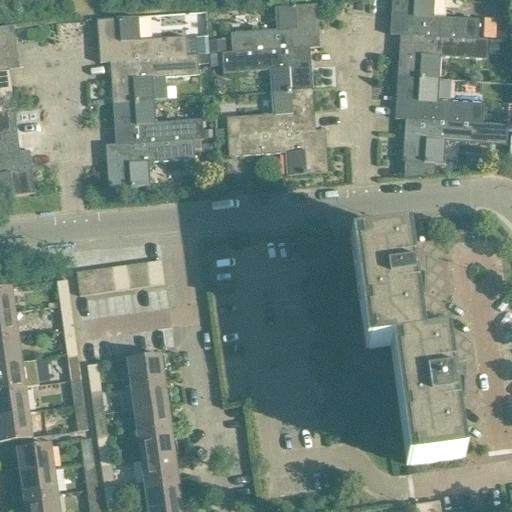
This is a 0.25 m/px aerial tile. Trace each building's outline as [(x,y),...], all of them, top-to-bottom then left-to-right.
[(391,22),(390,35),(400,36),(478,41),(479,21),(433,19),(434,0),(392,0),(392,5),(391,22)] [(313,35),(313,31),(312,18),(317,17),(316,7),(316,6),(274,9),(276,32),(229,35),(230,38),(223,39),(224,55),(224,57),(309,50),(319,50),(318,35),(313,35)] [(140,42),(139,19),(97,22),(97,23),(98,33),(103,32),(104,46),(104,50),(99,50),(100,65),(110,64),(196,58),(196,57),(195,41),(187,41),(187,38),(140,42)] [(495,40),(496,21),(484,21),(483,40),(495,40)] [(12,56),(11,52),(10,39),(15,38),(13,28),(14,28),(14,27),(0,29),(0,72),(9,71),(19,70),(17,56),(12,56)] [(489,42),(478,41),(400,36),(400,49),(405,50),(404,55),(403,67),(398,67),(398,79),(440,81),(441,59),(487,62),(489,42)] [(307,81),(306,69),(306,64),(310,63),(309,50),(224,57),(224,55),(221,55),(221,57),(222,76),(268,73),(269,95),(312,92),(311,81),(307,81)] [(200,77),(198,58),(198,57),(196,57),(196,58),(110,64),(111,78),(116,78),(117,95),(113,95),(113,106),(155,103),(155,101),(165,100),(164,79),(200,77)] [(8,102),(7,91),(6,85),(11,84),(9,71),(0,72),(0,114),(14,113),(13,102),(8,102)] [(438,103),(440,82),(440,81),(398,79),(397,89),(402,89),(401,107),(396,106),(395,121),(405,121),(484,125),(485,106),(438,103)] [(313,102),(312,92),(269,95),(271,117),(225,120),(226,130),(213,132),(213,140),(227,139),(315,133),(315,120),(310,120),(308,102),(313,102)] [(157,124),(155,103),(113,106),(114,116),(119,116),(120,133),(115,134),(116,148),(194,142),(204,142),(203,121),(157,124)] [(0,156),(20,154),(18,141),(13,142),(12,136),(11,124),(16,124),(14,113),(0,114),(0,156)] [(507,147),(509,127),(484,125),(405,121),(404,134),(409,135),(408,153),(403,152),(402,163),(444,166),(446,144),(507,147)] [(325,132),(315,133),(227,139),(227,140),(221,141),(223,156),(228,156),(228,159),(238,158),(238,159),(285,156),(286,178),(329,175),(328,173),(327,163),(325,132)] [(196,162),(194,142),(116,148),(106,148),(107,162),(112,162),(113,180),(108,180),(109,189),(108,190),(108,191),(151,188),(149,165),(196,162)] [(29,153),(20,154),(0,156),(0,200),(35,196),(35,195),(34,195),(33,185),(29,185),(27,172),(26,168),(31,167),(29,153)] [(369,350),(394,347),(419,343),(413,294),(424,293),(425,293),(425,277),(425,274),(422,271),(420,269),(418,265),(417,262),(417,261),(409,264),(405,234),(354,241),(369,350)] [(165,286),(162,262),(149,264),(153,288),(165,286)] [(153,288),(149,264),(137,266),(141,290),(153,288)] [(141,290),(137,266),(125,268),(129,291),(141,290)] [(129,291),(125,268),(113,269),(117,293),(129,291)] [(117,293),(113,269),(101,271),(105,295),(117,293)] [(105,295),(101,271),(89,272),(93,296),(105,295)] [(93,296),(89,272),(77,274),(80,298),(93,296)] [(71,307),(67,282),(56,283),(60,309),(71,307)] [(0,316),(14,315),(11,289),(0,290),(0,316)] [(74,332),(71,307),(60,309),(63,334),(74,332)] [(0,342),(18,340),(14,315),(0,316),(0,342)] [(77,357),(74,332),(63,334),(67,359),(77,357)] [(0,367),(21,365),(18,340),(0,342),(0,367)] [(444,340),(419,343),(394,347),(411,467),(460,460),(452,399),(464,398),(465,398),(465,382),(465,379),(464,379),(462,376),(460,374),(458,370),(457,367),(456,366),(448,369),(444,340)] [(81,382),(79,369),(77,357),(67,359),(70,384),(81,382)] [(164,383),(161,357),(127,362),(131,388),(164,383)] [(21,365),(0,367),(0,393),(25,390),(39,388),(35,363),(21,365)] [(100,391),(97,366),(86,367),(90,392),(100,391)] [(84,407),(81,382),(70,384),(74,409),(84,407)] [(168,408),(164,383),(131,388),(134,413),(168,408)] [(0,418),(28,415),(25,390),(0,393),(0,418)] [(104,416),(100,391),(90,392),(93,417),(104,416)] [(88,432),(84,407),(74,409),(77,434),(88,432)] [(171,433),(168,408),(134,413),(138,438),(171,433)] [(28,415),(0,418),(0,444),(32,440),(46,438),(42,413),(28,415)] [(107,441),(104,416),(93,417),(97,442),(107,441)] [(174,458),(171,433),(138,438),(141,463),(174,458)] [(80,442),(84,468),(94,467),(91,441),(80,442)] [(111,466),(107,441),(97,442),(100,467),(111,466)] [(17,451),(21,476),(54,472),(50,446),(17,451)] [(178,483),(174,458),(141,463),(145,488),(178,483)] [(114,490),(111,466),(100,467),(104,492),(114,490)] [(98,491),(94,467),(84,468),(87,493),(98,491)] [(57,497),(54,472),(21,476),(24,501),(57,497)] [(151,511),(181,508),(178,483),(145,488),(147,511),(151,511)] [(422,490),(423,504),(442,503),(442,489),(422,490)] [(117,511),(114,490),(104,492),(106,511),(117,511)] [(100,511),(98,491),(87,493),(89,511),(100,511)] [(59,511),(57,497),(24,501),(25,511),(59,511)]
